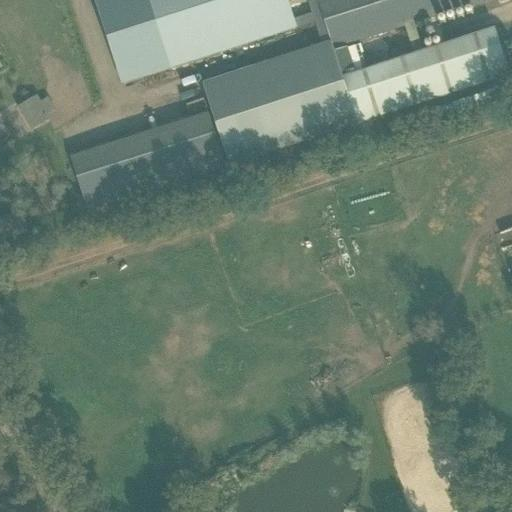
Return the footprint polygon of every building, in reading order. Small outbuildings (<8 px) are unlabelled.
[(173,68),(151,0),(94,0),(122,84),(173,68)] [(284,0),(151,0),(173,68),(294,29),(315,22),(322,45),(331,43),(317,0),(307,0),(312,14),(291,21),(284,0)] [(317,0),(331,43),(334,51),(484,0),(317,0)] [(343,79),(358,125),(510,76),(495,29),(367,71),(343,79)] [(322,45),(202,84),(229,166),(358,125),(343,79),(367,71),(359,46),(335,54),(331,43),(322,45)] [(53,111),(46,99),(39,103),(46,115),(53,111)]
